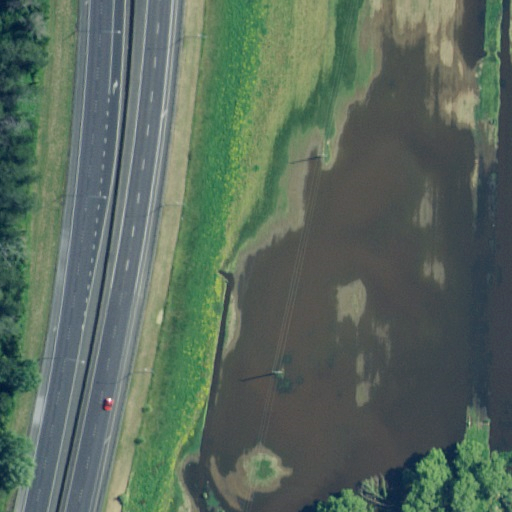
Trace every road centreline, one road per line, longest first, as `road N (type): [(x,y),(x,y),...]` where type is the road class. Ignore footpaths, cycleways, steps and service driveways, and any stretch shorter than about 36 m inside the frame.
road 1 (trunk): [(158,0),(137,192),(75,511)]
road 2 (trunk): [(32,511),(77,286),(88,183)]
road 3 (trunk): [(88,183),(108,145),(120,0)]
road 4 (trunk): [(88,183),(101,0)]
